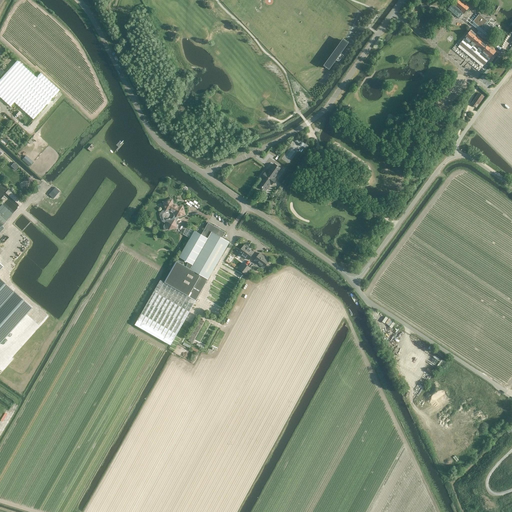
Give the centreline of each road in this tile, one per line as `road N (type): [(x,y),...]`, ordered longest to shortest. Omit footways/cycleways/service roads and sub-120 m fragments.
road 1 (unclassified): [(204,173),(325,110),(401,0)]
road 2 (unclassified): [(353,277),(455,156),(459,138),(511,68)]
road 3 (unclassified): [(204,173),(145,119),(91,12),(77,0)]
road 4 (unclassified): [(511,394),(367,301),(353,277)]
road 5 (unclassified): [(353,277),(204,173)]
